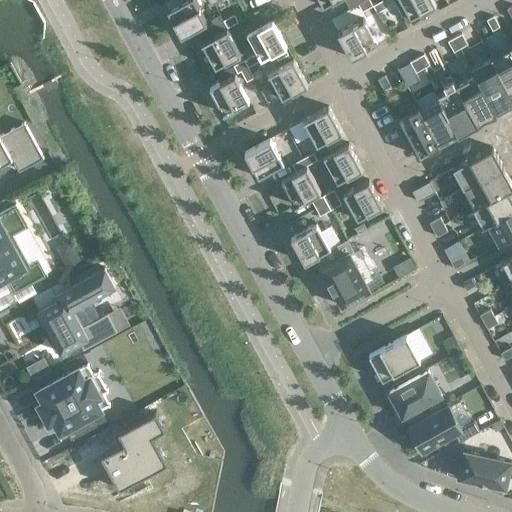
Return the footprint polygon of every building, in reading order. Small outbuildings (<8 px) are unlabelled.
[(194,0),(164,0),(162,1),(181,35),(206,21),(194,0)] [(362,10),(372,5),(369,0),(364,0),(358,3),(362,10)] [(387,6),(383,0),(380,0),(372,5),(376,12),(387,6)] [(400,0),(410,17),(436,3),(433,0),(400,0)] [(206,39),(227,27),(223,20),(219,14),(211,19),(213,23),(201,30),(206,39)] [(233,15),(223,20),(227,27),(237,22),(233,15)] [(486,20),(492,30),(499,26),(493,16),(486,20)] [(377,43),(363,18),(337,32),(351,57),(377,43)] [(261,59),(286,45),(272,19),(247,33),(261,59)] [(215,67),(241,53),(227,27),(206,39),(201,41),(215,67)] [(461,32),(454,36),(460,47),(467,43),(461,32)] [(454,36),(447,40),(453,51),(460,47),(459,45),(454,36)] [(492,57),(491,57),(511,96),(511,50),(510,47),(509,47),(509,48),(492,58),(492,57)] [(254,53),(244,59),(248,66),(258,60),(254,53)] [(423,53),(416,57),(422,68),(429,64),(423,53)] [(416,57),(409,61),(415,72),(422,68),(416,57)] [(511,96),(491,57),(472,68),(471,68),(474,74),(475,74),(496,113),(497,113),(496,112),(511,103),(511,96)] [(268,72),(282,98),(307,83),(293,58),(268,72)] [(244,59),(233,65),(237,72),(241,70),(248,66),(244,59)] [(251,73),(248,66),(241,70),(246,80),(253,76),(251,73)] [(249,99),(235,73),(209,87),(223,113),(249,99)] [(384,74),(377,78),(383,89),(390,85),(384,74)] [(496,114),(496,113),(475,74),(474,74),(456,84),(478,124),(478,123),(484,118),(496,114)] [(456,84),(437,94),(439,99),(459,134),(478,124),(456,84)] [(439,99),(420,109),(440,145),(459,134),(439,99)] [(303,119),(317,145),(342,131),(328,105),(303,119)] [(419,106),(399,117),(420,155),(440,145),(420,109),(419,106)] [(0,164),(12,158),(19,170),(43,157),(24,122),(0,134),(0,164)] [(244,151),(258,177),(284,163),(270,137),(244,151)] [(362,168),(348,142),(323,156),(337,182),(362,168)] [(492,146),(452,168),(463,188),(503,166),(492,146)] [(313,152),(302,158),(306,165),(317,159),(313,152)] [(302,158),(292,164),(296,171),(306,165),(302,158)] [(295,205),(320,191),(306,165),(296,171),(281,179),(295,205)] [(463,188),(474,206),(474,207),(511,185),(511,182),(503,166),(463,188)] [(383,204),(369,179),(343,193),(357,218),(383,204)] [(417,201),(435,191),(429,181),(411,190),(417,201)] [(482,227),(488,223),(511,210),(511,185),(474,207),(474,206),(471,208),(472,209),(472,208),(482,226),(481,226),(481,227),(482,227)] [(337,196),(333,189),(323,195),(326,202),(337,196)] [(312,201),(316,208),(326,202),(323,195),(312,201)] [(337,196),(326,202),(330,209),(341,203),(337,196)] [(320,215),(330,209),(326,202),(316,208),(320,215)] [(15,204),(0,212),(0,280),(6,277),(14,290),(13,291),(14,292),(47,274),(46,273),(38,258),(26,265),(9,235),(26,225),(17,208),(15,204)] [(511,210),(488,223),(499,243),(511,236),(511,210)] [(433,229),(443,223),(440,216),(429,222),(433,229)] [(330,248),(316,222),(290,236),(304,262),(330,248)] [(363,222),(354,227),(357,233),(366,228),(363,222)] [(447,230),(443,223),(433,229),(437,236),(447,230)] [(370,290),(349,251),(321,266),(329,281),(328,281),(334,291),(342,305),(370,290)] [(454,268),(464,262),(461,255),(450,261),(454,268)] [(511,280),(511,281),(511,280),(511,255),(500,262),(501,262),(502,262),(511,280)] [(82,326),(73,309),(115,286),(104,266),(55,293),(58,298),(37,310),(46,326),(47,326),(52,335),(51,336),(60,352),(79,342),(83,349),(117,330),(107,313),(82,326)] [(462,282),(466,290),(477,284),(473,276),(462,282)] [(0,300),(0,324),(38,305),(28,286),(0,300)] [(479,314),(483,321),(494,315),(490,308),(479,314)] [(494,315),(483,321),(487,328),(498,322),(494,315)] [(382,379),(420,358),(406,333),(369,354),(382,379)] [(442,340),(450,355),(461,349),(453,334),(442,340)] [(500,352),(504,359),(511,354),(511,348),(511,346),(500,352)] [(65,428),(71,439),(106,419),(101,409),(110,403),(103,390),(99,393),(90,378),(95,375),(87,362),(37,390),(47,407),(49,406),(53,412),(50,414),(60,431),(65,428)] [(402,415),(441,394),(428,369),(389,391),(402,415)] [(461,427),(448,403),(408,425),(421,450),(454,433),(459,441),(479,430),(474,420),(461,427)] [(124,442),(101,455),(119,488),(168,462),(153,435),(165,428),(156,410),(118,431),(124,442)] [(500,420),(491,424),(495,431),(504,427),(500,420)] [(511,460),(464,450),(459,474),(458,474),(458,477),(460,477),(476,480),(476,481),(477,481),(478,481),(485,482),(485,483),(486,483),(487,483),(503,486),(505,487),(506,485),(511,460)]
